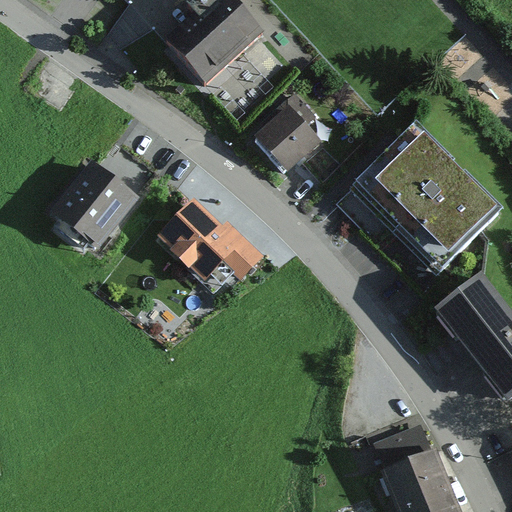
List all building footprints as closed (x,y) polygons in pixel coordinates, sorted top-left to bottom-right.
[(109,0),(122,12),(134,0),(109,0)] [(196,19),(167,45),(206,90),(266,37),(233,0),(221,0),(215,6),(210,0),(193,0),(185,7),(196,19)] [(262,140),(289,171),(316,146),(289,116),(262,140)] [(417,132),(342,207),(427,290),(501,216),(417,132)] [(96,168),(55,214),(95,250),(136,204),(96,168)] [(198,199),(158,241),(223,303),(263,262),(198,199)] [(511,326),(480,287),(442,318),(509,401),(511,399),(511,326)] [(459,511),(439,457),(384,477),(397,511),(459,511)]
